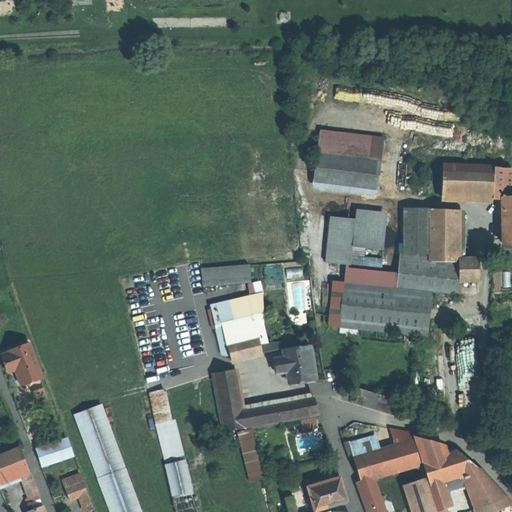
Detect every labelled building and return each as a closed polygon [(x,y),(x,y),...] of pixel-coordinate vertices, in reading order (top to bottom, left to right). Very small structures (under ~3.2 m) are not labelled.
[(349,115),(360,116),(360,104),(349,104),(349,115)] [(406,129),(405,163),(416,163),(425,164),(443,164),(494,167),(505,167),(510,167),(511,133),(406,129)] [(321,136),(318,156),(380,164),(383,144),(321,136)] [(377,188),(380,164),(318,156),(315,179),(377,188)] [(425,174),(425,164),(416,163),(416,191),(424,191),(425,174)] [(443,164),(425,164),(425,174),(424,191),(442,191),(443,164)] [(493,196),(494,167),(443,164),(442,191),(442,196),(493,199),(493,196)] [(505,167),(494,167),(493,196),(503,196),(505,196),(505,185),(505,167)] [(511,196),(505,196),(503,196),(503,199),(504,244),(511,244),(511,196)] [(405,209),(404,254),(432,254),(432,262),(455,262),(455,256),(455,248),(455,209),(451,209),(432,209),(405,209)] [(356,211),(356,221),(386,224),(387,213),(356,211)] [(337,265),(351,266),(352,248),(383,251),(386,224),(356,221),(330,219),(326,264),(334,265),(337,265)] [(386,269),(386,266),(385,262),(385,261),(383,258),(381,255),(378,253),(375,252),(372,251),(369,251),(365,252),(362,253),(359,255),(357,258),(355,263),(355,266),(355,269),(356,273),(357,275),(359,278),(361,280),(366,282),(368,283),(372,283),(377,281),(379,280),(382,278),(384,275),(385,273),(386,269)] [(401,254),(398,289),(432,291),(460,294),(460,279),(459,262),(455,262),(432,262),(432,254),(404,254),(401,254)] [(459,262),(460,279),(480,279),(480,269),(480,260),(459,260),(459,262)] [(252,282),(251,266),(203,269),(205,285),(252,282)] [(331,328),(342,329),(345,284),(346,284),(335,283),(331,328)] [(432,291),(398,289),(345,284),(342,329),(429,336),(432,291)] [(251,287),(253,297),(263,295),(262,286),(251,287)] [(256,322),(262,347),(266,346),(265,344),(268,344),(265,326),(263,295),(253,297),(212,306),(217,329),(224,327),(225,329),(256,322)] [(256,322),(225,329),(231,355),(232,360),(263,352),(262,347),(256,322)] [(223,354),(231,355),(225,329),(224,327),(217,329),(223,354)] [(459,333),(460,347),(476,346),(475,332),(459,333)] [(266,346),(262,347),(263,352),(281,348),(280,342),(268,344),(265,344),(266,346)] [(43,378),(30,344),(6,353),(6,354),(0,356),(0,358),(4,370),(14,366),(15,370),(16,373),(14,374),(19,387),(43,378)] [(310,381),(317,380),(314,362),(311,345),(285,349),(287,356),(289,372),(291,384),(310,381)] [(289,372),(287,356),(275,358),(277,373),(289,372)] [(225,431),(248,427),(244,411),(236,369),(214,374),(225,431)] [(45,387),(34,390),(38,403),(49,400),(45,387)] [(172,420),(165,389),(151,392),(159,430),(179,511),(199,511),(177,427),(172,420)] [(359,390),(356,403),(390,413),(390,411),(393,401),(359,390)] [(298,418),(320,414),(315,397),(295,401),(298,418)] [(290,419),(298,418),(295,401),(287,403),(290,419)] [(248,427),(290,419),(287,403),(244,411),(248,427)] [(141,511),(102,406),(77,416),(112,511),(141,511)] [(317,416),(302,419),(305,430),(319,427),(317,416)] [(399,430),(389,428),(395,445),(402,442),(399,430)] [(252,481),(264,478),(252,429),(240,431),(252,481)] [(405,431),(399,430),(402,442),(413,440),(411,432),(405,431)] [(350,443),(354,456),(378,449),(375,436),(350,443)] [(423,462),(458,452),(443,443),(414,436),(423,462)] [(38,450),(44,467),(73,456),(67,439),(38,450)] [(419,511),(436,511),(413,440),(402,442),(395,445),(378,449),(354,456),(361,480),(372,477),(416,464),(421,479),(409,483),(419,511)] [(0,456),(0,484),(22,476),(30,472),(20,448),(0,456)] [(458,452),(423,462),(430,484),(442,480),(467,473),(480,469),(460,451),(458,452)] [(487,475),(480,469),(467,473),(478,500),(481,498),(476,485),(487,475)] [(30,472),(22,476),(25,483),(33,479),(30,472)] [(67,489),(85,483),(82,474),(64,481),(67,489)] [(494,482),(487,475),(476,485),(481,498),(502,491),(499,487),(494,482)] [(308,486),(316,511),(349,501),(345,488),(341,476),(308,486)] [(366,504),(380,499),(372,477),(361,480),(358,481),(366,504)] [(33,479),(25,483),(31,498),(39,495),(33,479)] [(430,484),(429,484),(438,511),(449,511),(442,480),(430,484)] [(419,511),(409,483),(405,484),(414,511),(419,511)] [(511,504),(502,491),(481,498),(485,511),(493,511),(499,510),(503,509),(511,505),(511,504)] [(33,505),(42,501),(39,495),(31,498),(27,500),(30,506),(33,505)] [(286,498),(289,511),(298,511),(294,496),(286,498)] [(366,504),(369,511),(385,511),(380,499),(366,504)] [(35,511),(44,507),(42,501),(33,505),(35,511)]
